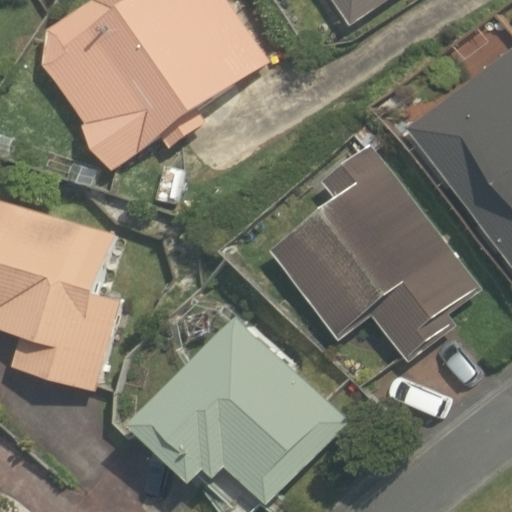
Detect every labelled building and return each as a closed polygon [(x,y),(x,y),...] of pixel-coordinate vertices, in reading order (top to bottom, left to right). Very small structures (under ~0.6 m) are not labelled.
[(285,61),(244,0),(103,0),(66,26),(62,61),(100,120),(98,122),(130,169),(285,61)] [(352,0),(366,20),(396,0),(352,0)] [(511,57),(423,123),(511,242),(511,57)] [(388,314),(421,357),(469,321),(463,314),(499,286),(388,141),(336,180),(349,198),(285,246),(355,338),(388,314)] [(0,320),(34,331),(23,366),(112,392),(140,296),(116,289),(134,230),(0,190),(0,320)] [(290,502),(370,419),(264,311),(158,418),(217,478),(231,464),(241,473),(251,463),(290,502)]
